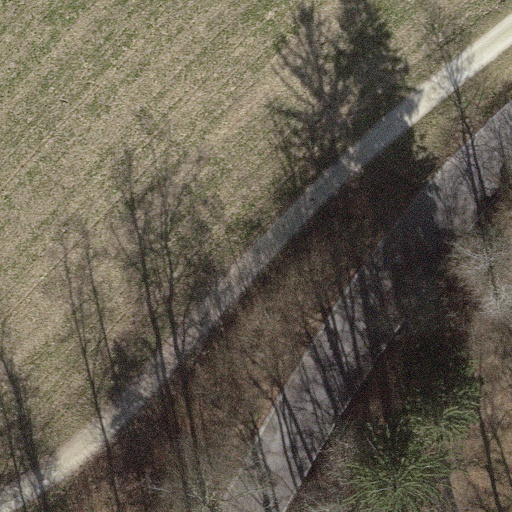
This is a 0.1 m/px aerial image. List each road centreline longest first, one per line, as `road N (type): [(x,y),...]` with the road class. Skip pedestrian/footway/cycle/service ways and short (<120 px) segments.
road 1 (track): [(511,33),(431,94),(261,254),(48,483),(0,506)]
road 2 (tertiary): [(256,511),(369,320),(511,138)]
